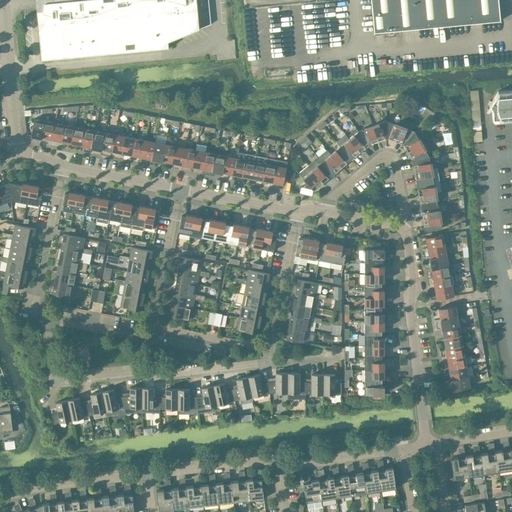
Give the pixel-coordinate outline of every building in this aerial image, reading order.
[(43,0),(44,3),(39,33),(41,60),(168,48),(168,41),(199,29),(196,0),(43,0)] [(498,0),(370,0),(374,33),(500,21),(498,0)] [(511,89),(498,91),(489,105),(491,107),(492,118),(511,116),(511,89)] [(480,90),(472,90),(474,129),(482,129),(480,90)] [(41,138),(45,121),(34,119),(33,123),(30,127),(32,131),(31,136),(41,138)] [(51,139),(55,123),(45,121),(41,138),(51,139)] [(386,138),(386,121),(372,126),(378,141),(386,138)] [(395,141),(400,126),(386,121),(386,138),(395,141)] [(61,141),(65,125),(55,123),(51,139),(61,141)] [(71,143),(75,127),(65,125),(61,141),(71,143)] [(378,141),(372,126),(358,131),(369,144),(378,141)] [(403,144),(414,131),(400,126),(395,141),(403,144)] [(82,145),(85,128),(75,127),(71,143),(82,145)] [(457,142),(454,127),(447,128),(450,143),(457,142)] [(92,147),(95,130),(85,128),(82,145),(92,147)] [(369,144),(358,131),(356,128),(352,131),(354,134),(349,139),(360,152),(369,144)] [(102,149),(105,132),(95,130),(92,147),(102,149)] [(421,144),(414,131),(403,144),(407,152),(421,144)] [(112,151),(115,134),(105,132),(102,149),(112,151)] [(122,153),(125,136),(115,134),(112,151),(122,153)] [(132,155),(135,138),(125,136),(122,153),(132,155)] [(142,157),(145,140),(135,138),(132,155),(142,157)] [(360,152),(349,139),(340,146),(351,160),(360,152)] [(152,159),(155,142),(145,140),(142,157),(152,159)] [(426,141),(421,144),(407,152),(412,159),(429,156),(426,152),(431,149),(426,141)] [(162,161),(165,144),(155,142),(152,159),(162,161)] [(172,163),(175,146),(165,144),(162,161),(172,163)] [(182,165),(185,148),(175,146),(172,163),(182,165)] [(342,167),(351,160),(340,146),(330,155),(342,167)] [(192,167),(195,150),(185,148),(182,165),(192,167)] [(202,169),(205,152),(195,150),(192,167),(202,169)] [(342,167),(330,155),(326,150),(318,157),(332,175),(342,167)] [(212,171),(215,154),(205,152),(202,169),(212,171)] [(222,173),(225,156),(215,154),(212,171),(222,173)] [(252,178),(256,162),(257,156),(247,154),(246,160),(242,177),(252,178)] [(435,155),(429,156),(412,159),(414,171),(431,169),(437,168),(435,155)] [(232,175),(235,158),(225,156),(222,173),(232,175)] [(262,180),(265,163),(267,158),(257,156),(256,162),(252,178),(262,180)] [(332,175),(318,157),(309,165),(323,183),(332,175)] [(232,175),(242,177),(246,160),(235,158),(232,175)] [(272,182),(277,160),(267,158),(265,163),(262,180),(272,182)] [(283,184),(287,162),(277,160),(272,182),(283,184)] [(323,183),(309,165),(299,173),(314,191),(323,183)] [(295,169),(289,168),(287,180),(293,181),(295,169)] [(437,168),(431,169),(414,171),(416,183),(439,179),(437,168)] [(441,191),(439,179),(416,183),(418,195),(435,192),(441,191)] [(0,204),(11,200),(9,182),(0,186),(0,204)] [(27,203),(31,184),(23,183),(22,185),(9,182),(11,200),(27,203)] [(39,186),(31,184),(27,203),(39,206),(42,189),(38,188),(39,186)] [(73,212),(77,193),(69,192),(69,194),(64,193),(61,210),(73,212)] [(437,204),(435,192),(418,195),(420,207),(437,204)] [(85,214),(89,198),(85,197),(85,195),(77,193),(73,212),(85,214)] [(97,217),(101,198),(93,196),(92,198),(89,198),(85,214),(97,217)] [(109,219),(112,202),(108,201),(108,199),(101,198),(97,217),(96,221),(108,223),(109,219)] [(121,221),(124,202),(116,201),(116,203),(112,202),(109,219),(121,221)] [(131,228),(136,207),(132,206),(132,204),(124,202),(121,221),(120,226),(131,228)] [(439,216),(437,204),(420,207),(422,219),(439,216)] [(144,226),(148,207),(140,206),(139,207),(136,207),(131,228),(143,230),(144,226)] [(156,209),(148,207),(144,226),(156,228),(159,211),(155,211),(156,209)] [(190,235),(194,216),(186,214),(186,216),(181,216),(178,232),(190,235)] [(202,237),(205,220),(201,219),(202,218),(194,216),(190,235),(202,237)] [(441,228),(439,216),(422,219),(425,231),(441,228)] [(214,239),(218,221),(209,219),(209,221),(205,220),(202,237),(214,239)] [(226,242),(229,225),(225,224),(225,222),(218,221),(214,239),(226,242)] [(35,229),(37,230),(38,230),(38,229),(15,224),(13,235),(12,237),(32,240),(35,229)] [(237,244),(241,225),(233,224),(233,226),(229,225),(226,242),(237,244)] [(249,246),(253,229),(249,229),(249,227),(241,225),(237,244),(249,246)] [(261,249),(265,230),(257,228),(256,230),(253,229),(249,246),(261,249)] [(272,231),(265,230),(261,249),(273,251),(276,234),(272,233),(272,231)] [(82,248),(84,238),(61,233),(61,234),(64,235),(62,246),(82,250),(81,252),(86,253),(87,249),(82,248)] [(30,252),(32,240),(12,237),(13,235),(8,234),(7,238),(12,239),(10,249),(30,252)] [(448,244),(446,234),(426,238),(428,248),(444,245),(448,244)] [(307,257),(311,239),(303,237),(303,239),(298,238),(295,255),(307,257)] [(319,260),(323,243),(319,242),(319,240),(311,239),(307,257),(319,260)] [(331,262),(335,243),(327,242),(326,244),(323,243),(319,260),(331,262)] [(342,245),(335,243),(331,262),(343,264),(344,259),(345,254),(346,248),(342,247),(342,245)] [(446,255),(444,245),(428,248),(429,258),(446,255)] [(79,262),(81,252),(82,250),(62,246),(59,258),(79,262)] [(152,252),(154,252),(155,252),(132,247),(129,257),(129,259),(149,263),(152,252)] [(364,249),(364,261),(381,261),(381,258),(383,258),(385,259),(383,257),(383,249),(385,248),(385,247),(383,249),(373,249),(371,247),(371,248),(372,249),(364,249)] [(28,264),(30,252),(10,249),(8,258),(8,260),(28,264)] [(448,265),(446,255),(429,258),(431,268),(448,265)] [(147,275),(149,263),(129,259),(129,257),(124,256),(124,261),(129,262),(127,271),(147,275)] [(199,271),(201,261),(178,256),(178,257),(181,257),(179,269),(199,273),(198,275),(204,276),(204,272),(199,271)] [(26,276),(28,264),(8,260),(8,258),(3,257),(2,261),(7,262),(5,272),(26,276)] [(78,272),(79,262),(59,258),(57,270),(77,274),(77,276),(82,277),(83,273),(78,272)] [(381,265),(381,261),(364,261),(364,273),(383,273),(383,265),(381,265)] [(453,264),(448,265),(431,268),(433,278),(450,275),(455,274),(453,264)] [(197,285),(198,275),(199,273),(179,269),(176,281),(197,285)] [(75,285),(77,276),(77,274),(57,270),(55,282),(75,285)] [(268,275),(270,275),(271,275),(272,274),(248,270),(246,280),(246,282),(266,286),(268,275)] [(145,287),(147,275),(127,271),(125,281),(124,283),(145,287)] [(23,288),(26,276),(5,272),(1,294),(6,295),(8,285),(23,288)] [(383,282),(383,273),(364,273),(364,285),(381,285),(381,282),(383,282)] [(455,274),(450,275),(433,278),(435,288),(452,285),(457,284),(455,274)] [(264,298),(266,286),(246,282),(246,280),(242,279),(241,283),(246,284),(244,294),(264,298)] [(316,293),(318,283),(295,279),(295,280),(298,280),(295,291),(316,295),(315,298),(320,299),(321,294),(316,293)] [(143,299),(145,287),(124,283),(125,281),(120,280),(119,284),(124,285),(122,295),(143,299)] [(195,294),(197,285),(176,281),(174,292),(194,296),(194,299),(199,300),(200,295),(195,294)] [(73,298),(75,285),(55,282),(52,294),(73,298)] [(381,289),(381,285),(364,285),(364,297),(383,297),(383,289),(381,289)] [(453,296),(452,285),(435,288),(437,299),(453,296)] [(96,302),(99,290),(92,289),(90,301),(96,302)] [(105,291),(99,290),(96,302),(103,303),(105,291)] [(313,307),(315,298),(316,295),(295,291),(293,303),(313,307)] [(192,308),(194,299),(194,296),(174,292),(172,304),(192,308)] [(262,309),(264,298),(244,294),(242,303),(241,306),(262,309)] [(140,311),(143,299),(122,295),(120,307),(140,311)] [(383,306),(383,297),(364,297),(364,309),(381,309),(381,306),(383,306)] [(259,321),(262,309),(241,306),(242,303),(237,302),(236,307),(241,308),(239,317),(259,321)] [(312,317),(313,307),(293,303),(291,315),(311,319),(311,321),(316,322),(316,318),(312,317)] [(190,320),(192,308),(172,304),(169,316),(190,320)] [(457,316),(455,306),(438,309),(440,319),(457,316)] [(381,313),(381,309),(364,309),(364,321),(383,321),(383,313),(381,313)] [(213,325),(216,313),(209,312),(207,323),(213,325)] [(219,326),(222,314),(216,313),(213,325),(219,326)] [(309,331),(311,321),(311,319),(291,315),(289,327),(309,331)] [(459,326),(457,316),(440,319),(442,329),(459,326)] [(257,334),(259,321),(239,317),(237,330),(257,334)] [(383,330),(383,321),(364,321),(364,334),(381,334),(381,330),(383,330)] [(461,336),(459,326),(442,329),(444,339),(461,336)] [(314,344),(316,332),(309,331),(289,327),(286,339),(314,344)] [(381,338),(381,334),(364,334),(364,346),(383,346),(383,338),(381,338)] [(462,346),(461,336),(444,339),(445,349),(462,346)] [(383,354),(383,346),(364,346),(364,358),(381,358),(381,354),(383,354)] [(464,356),(462,346),(445,349),(447,359),(464,356)] [(466,366),(464,356),(447,359),(449,369),(466,366)] [(381,362),(381,358),(364,358),(364,370),(384,370),(383,362),(381,362)] [(468,376),(466,366),(449,369),(451,379),(468,376)] [(384,378),(384,370),(364,370),(364,382),(382,382),(382,378),(384,378)] [(287,393),(288,373),(275,373),(275,381),(268,382),(270,393),(275,393),(287,393)] [(305,394),(305,382),(299,381),(299,373),(288,373),(287,393),(299,393),(305,394)] [(270,393),(268,382),(261,382),(259,374),(248,377),(252,396),(263,394),(270,393)] [(323,394),(323,374),(311,374),(311,382),(305,382),(305,394),(311,394),(323,394)] [(335,374),(323,374),(323,394),(341,394),(341,382),(335,382),(335,374)] [(470,387),(468,376),(451,379),(453,390),(470,387)] [(253,401),(252,396),(248,377),(236,379),(238,387),(232,389),(235,401),(240,399),(241,404),(253,401)] [(382,386),(382,382),(364,382),(364,394),(384,394),(384,386),(382,386)] [(235,401),(232,389),(226,391),(225,383),(213,385),(217,405),(229,403),(235,401)] [(217,405),(213,385),(201,388),(203,396),(197,397),(198,408),(198,413),(206,412),(218,410),(217,405)] [(142,408),(142,387),(130,387),(130,396),(123,396),(124,408),(124,413),(130,413),(142,413),(142,408)] [(160,408),(160,396),(154,396),(154,387),(142,387),(142,408),(142,413),(153,413),(160,413),(160,408)] [(124,408),(123,396),(115,397),(114,389),(102,391),(106,411),(107,416),(119,414),(124,413),(124,408)] [(178,409),(178,389),(166,389),(166,397),(160,396),(160,408),(165,409),(178,409)] [(198,408),(197,397),(189,397),(189,389),(178,389),(178,409),(178,414),(189,414),(198,413),(198,408)] [(106,411),(102,391),(90,394),(92,402),(86,404),(89,415),(95,414),(106,411)] [(89,415),(86,404),(81,406),(79,398),(67,400),(72,420),(83,417),(89,415)] [(72,420),(67,400),(56,402),(57,411),(51,412),(54,423),(72,420)] [(0,438),(3,438),(3,433),(13,432),(10,406),(0,407),(0,438)] [(511,469),(511,462),(510,451),(502,452),(502,450),(495,451),(495,453),(498,472),(511,469)] [(498,472),(495,453),(487,454),(487,452),(480,454),(480,456),(484,474),(498,472)] [(484,474),(480,456),(473,457),(472,455),(465,456),(465,458),(469,477),(484,474)] [(469,477),(465,458),(458,459),(457,457),(450,458),(454,479),(469,477)] [(386,470),(378,472),(381,491),(396,488),(392,467),(385,468),(386,470)] [(381,491),(378,472),(378,470),(370,471),(371,473),(363,474),(366,493),(381,491)] [(366,493),(363,474),(363,472),(356,473),(356,475),(348,476),(351,495),(366,493)] [(351,495),(348,476),(348,474),(341,475),(341,477),(334,479),(336,498),(351,495)] [(336,498),(334,479),(333,477),(326,478),(326,480),(319,481),(321,500),(336,498)] [(264,499),(261,479),(253,481),(253,479),(245,479),(246,481),(248,500),(264,499)] [(321,500),(319,481),(318,479),(311,480),(312,482),(303,483),(306,502),(321,500)] [(248,500),(246,481),(238,482),(238,480),(230,481),(231,483),(234,502),(248,500)] [(234,502),(231,483),(223,484),(223,482),(216,483),(216,485),(219,504),(234,502)] [(219,504),(216,485),(208,486),(208,484),(201,485),(201,487),(204,506),(219,504)] [(204,506),(201,487),(193,488),(193,486),(186,486),(186,488),(189,507),(204,506)] [(189,507),(186,488),(178,489),(178,487),(171,488),(171,490),(174,509),(189,507)] [(174,509),(171,490),(163,491),(163,489),(156,490),(159,511),(174,509)] [(134,511),(132,495),(124,496),(123,494),(116,495),(116,497),(118,511),(134,511)] [(118,511),(116,497),(109,498),(109,496),(101,496),(102,498),(103,511),(118,511)] [(103,511),(102,498),(94,499),(94,497),(87,498),(87,500),(88,511),(103,511)] [(88,511),(87,500),(79,501),(79,499),(72,500),(72,502),(73,511),(88,511)] [(73,511),(72,502),(64,503),(64,501),(57,502),(57,504),(58,511),(73,511)] [(485,511),(484,502),(465,505),(465,511),(485,511)] [(58,511),(57,504),(49,505),(49,503),(42,504),(42,506),(42,511),(58,511)]
